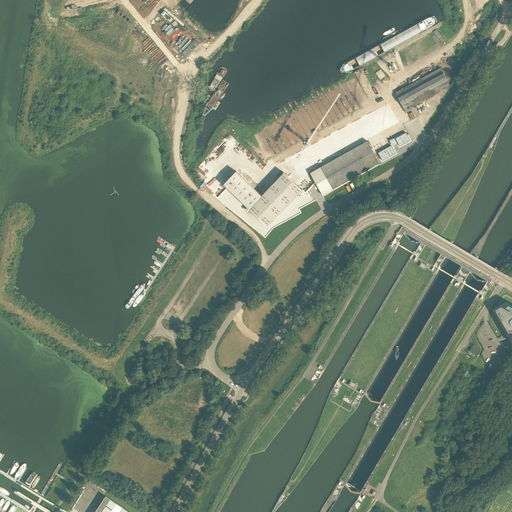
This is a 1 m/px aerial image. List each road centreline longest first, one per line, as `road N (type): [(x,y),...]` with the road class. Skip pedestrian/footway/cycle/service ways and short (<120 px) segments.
road 1 (unclassified): [(239,389),(216,374),(210,353),(269,263),(312,221),(423,146),(506,13)]
road 2 (tertiary): [(267,351),(360,223),(389,216),(409,224)]
